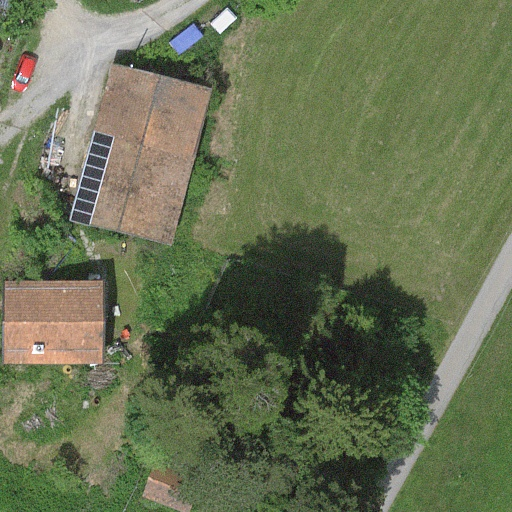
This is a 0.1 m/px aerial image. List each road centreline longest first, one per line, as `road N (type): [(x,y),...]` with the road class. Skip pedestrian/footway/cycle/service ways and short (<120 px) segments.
road 1 (unclassified): [(511,255),(369,511)]
road 2 (track): [(0,129),(93,36)]
